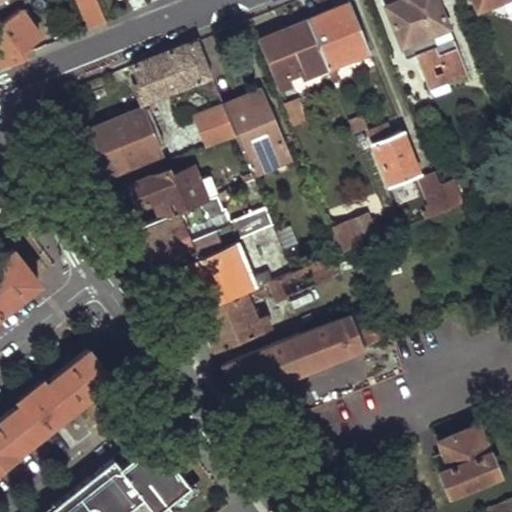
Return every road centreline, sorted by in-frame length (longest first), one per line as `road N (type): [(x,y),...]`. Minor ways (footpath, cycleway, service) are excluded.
road 1 (tertiary): [(284,511),(101,265)]
road 2 (residential): [(221,0),(0,89)]
road 3 (tertiary): [(101,265),(0,125)]
road 4 (residential): [(101,265),(0,347)]
